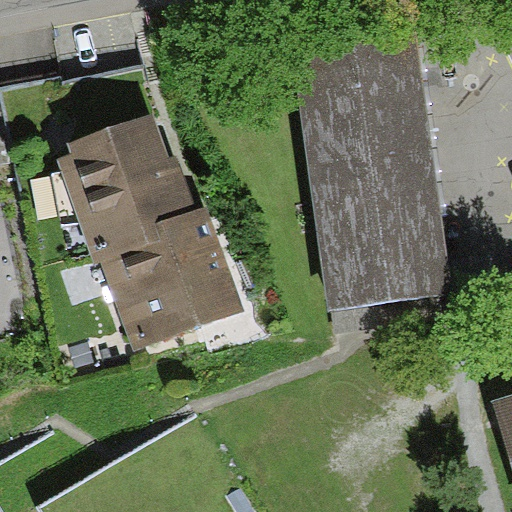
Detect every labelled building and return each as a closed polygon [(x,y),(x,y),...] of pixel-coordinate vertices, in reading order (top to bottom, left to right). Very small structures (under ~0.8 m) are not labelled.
[(421,42),(296,58),(327,309),(452,292),(421,42)] [(0,161),(13,159),(0,94),(0,161)] [(157,114),(68,143),(72,155),(60,159),(96,266),(103,263),(133,350),(246,313),(209,204),(199,207),(181,153),(171,157),(157,114)] [(511,397),(495,403),(511,463),(511,397)] [(62,438),(0,473),(0,511),(243,511),(191,425),(119,469),(62,438)]
